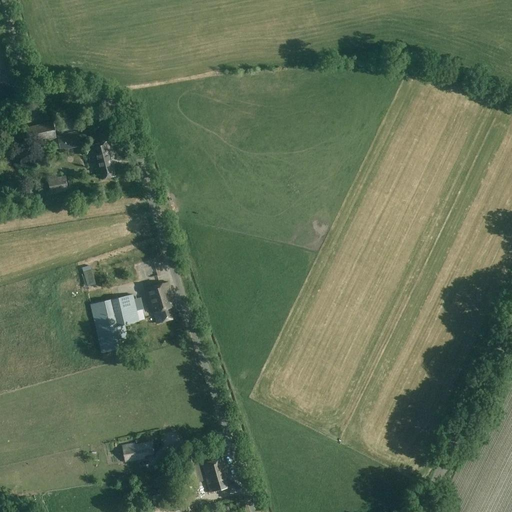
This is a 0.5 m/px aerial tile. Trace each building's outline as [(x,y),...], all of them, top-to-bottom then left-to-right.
[(55,134),(63,132),(61,120),(25,128),(27,145),(56,139),(55,134)] [(62,151),(79,147),(76,131),(59,135),(62,151)] [(100,174),(101,179),(115,176),(111,158),(114,157),(109,141),(90,146),(97,175),(100,174)] [(50,194),(68,190),(65,176),(47,179),(50,194)] [(171,307),(175,306),(168,282),(145,289),(152,313),(154,313),(157,324),(175,318),(171,307)] [(129,347),(124,324),(139,321),(133,295),(90,304),(102,353),(129,347)] [(75,301),(77,310),(86,308),(85,299),(75,301)] [(144,455),(154,454),(152,443),(135,445),(135,444),(122,446),(125,462),(144,458),(144,455)] [(177,459),(172,461),(179,487),(197,482),(189,452),(176,456),(177,459)] [(210,492),(228,487),(224,473),(226,472),(222,458),(202,464),(210,492)] [(161,478),(164,491),(170,489),(167,477),(161,478)] [(156,495),(142,498),(143,503),(157,500),(156,495)] [(0,501),(1,511),(31,508),(30,497),(10,499),(10,496),(0,496),(0,501)]
